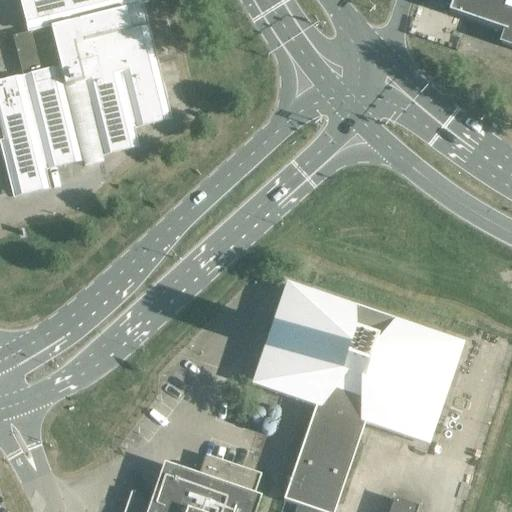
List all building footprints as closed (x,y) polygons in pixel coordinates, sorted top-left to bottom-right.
[(23,0),(37,55),(28,57),(32,76),(23,78),(24,82),(0,88),(0,146),(12,195),(49,186),(45,168),(82,158),(85,167),(103,163),(101,154),(104,153),(138,144),(133,126),(170,116),(141,0),(23,0)] [(511,0),(462,0),(457,16),(511,35),(511,40),(510,45),(511,45),(511,0)] [(463,345),(286,285),(251,387),(315,409),(287,494),(286,494),(283,502),(297,506),(294,511),(335,511),(336,511),(335,510),(364,426),(428,448),(463,345)] [(261,476),(205,456),(195,484),(168,474),(159,501),(137,494),(137,495),(131,493),(124,511),(256,511),(261,498),(254,495),(261,476)] [(416,511),(418,506),(394,498),(389,511),(416,511)]
